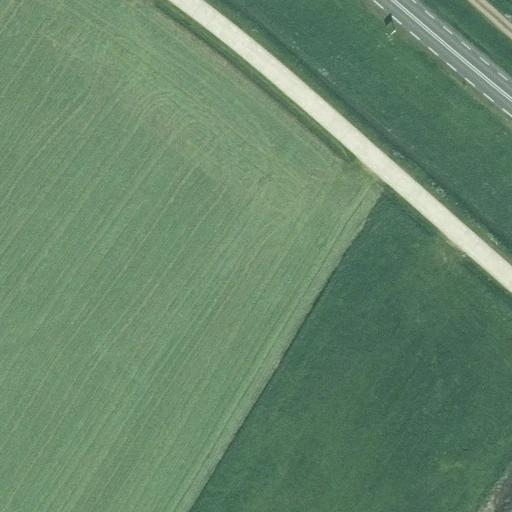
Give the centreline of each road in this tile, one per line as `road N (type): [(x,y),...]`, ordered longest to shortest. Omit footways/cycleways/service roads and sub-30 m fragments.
road 1 (unclassified): [(511,282),(181,0)]
road 2 (primary): [(511,103),(389,0)]
